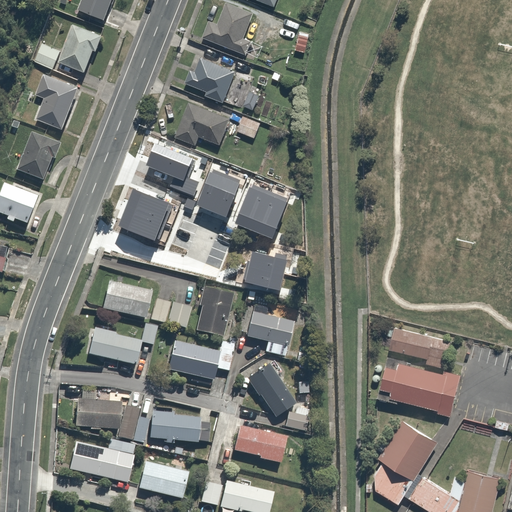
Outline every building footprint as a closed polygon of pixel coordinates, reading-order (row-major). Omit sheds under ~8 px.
[(111,0),(81,0),(78,9),(103,19),(111,0)] [(208,20),(201,39),(246,56),(251,43),(243,40),(253,13),(227,3),(219,24),(208,20)] [(103,36),(74,24),(59,63),(88,74),(103,36)] [(312,33),(299,30),(295,49),(307,52),(312,33)] [(62,50),(42,41),(34,61),(54,69),(62,50)] [(258,52),(254,63),(269,70),(273,58),(258,52)] [(237,72),(201,58),(200,61),(196,72),(191,70),(186,82),(209,91),(207,97),(225,104),(237,72)] [(64,129),(79,88),(42,74),(35,94),(46,97),(38,119),(64,129)] [(231,118),(190,102),(177,137),(196,145),(200,135),(221,143),(231,118)] [(261,123),(243,115),(236,131),(255,139),(261,123)] [(59,143),(31,133),(17,170),(45,180),(59,143)] [(197,161),(171,150),(158,180),(191,194),(201,172),(193,169),(197,161)] [(40,197),(5,182),(0,195),(0,213),(28,226),(40,197)] [(179,213),(151,201),(138,233),(166,245),(179,213)] [(231,226),(197,212),(192,225),(226,239),(231,226)] [(288,226),(259,228),(262,272),(292,270),(288,226)] [(8,245),(0,242),(0,272),(2,273),(8,245)] [(154,292),(109,282),(103,309),(148,319),(154,292)] [(181,287),(177,303),(192,306),(196,291),(181,287)] [(234,295),(206,288),(196,329),(224,335),(234,295)] [(166,325),(172,303),(157,299),(151,320),(166,325)] [(177,303),(175,302),(169,324),(187,328),(192,307),(192,306),(177,303)] [(268,306),(256,303),(248,338),(268,342),(266,353),(285,358),(287,347),(295,348),(300,323),(266,315),(268,306)] [(158,326),(145,323),(141,340),(144,341),(154,344),(158,326)] [(449,341),(394,327),(388,349),(428,359),(427,363),(443,367),(449,341)] [(144,341),(141,340),(95,329),(89,354),(138,366),(144,341)] [(236,338),(224,335),(221,351),(174,341),(168,369),(215,380),(217,369),(228,372),(236,338)] [(407,361),(388,357),(379,398),(399,403),(400,400),(434,408),(433,413),(452,417),(452,415),(462,375),(439,370),(439,372),(406,365),(407,361)] [(263,395),(277,417),(294,406),(297,405),(271,363),(247,378),(259,398),(263,395)] [(119,427),(123,405),(122,404),(78,402),(76,425),(119,427)] [(132,441),(138,417),(140,408),(123,405),(119,427),(117,437),(132,441)] [(309,409),(294,406),(293,414),(288,413),(285,427),(305,431),(309,409)] [(212,419),(153,412),(150,436),(209,443),(212,419)] [(138,417),(132,441),(144,444),(150,420),(138,417)] [(405,419),(380,458),(385,461),(376,475),(378,490),(400,504),(439,441),(405,419)] [(286,439),(241,427),(235,451),(280,463),(286,439)] [(136,455),(76,441),(70,469),(130,482),(136,455)] [(190,472),(145,461),(138,488),(184,499),(190,472)] [(494,511),(503,479),(470,470),(468,478),(457,475),(452,494),(424,476),(411,498),(433,511),(494,511)] [(269,511),(275,491),(229,480),(222,507),(241,511),(269,511)] [(221,485),(206,481),(201,501),(216,505),(221,485)]
